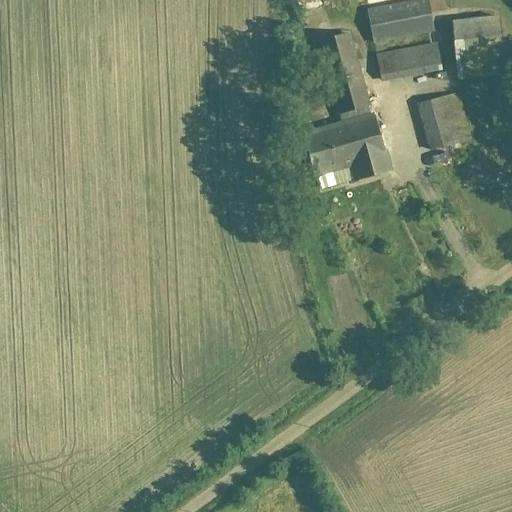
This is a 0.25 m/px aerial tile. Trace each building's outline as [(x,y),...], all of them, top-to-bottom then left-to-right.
[(426,2),(365,14),(378,83),(439,72),(426,2)] [(497,20),(452,24),(458,87),(503,83),(497,20)] [(318,48),(336,120),(368,112),(351,40),(318,48)] [(457,99),(416,112),(431,158),(472,146),(457,99)] [(355,190),(389,181),(373,120),(298,140),(310,187),(351,176),(355,190)]
